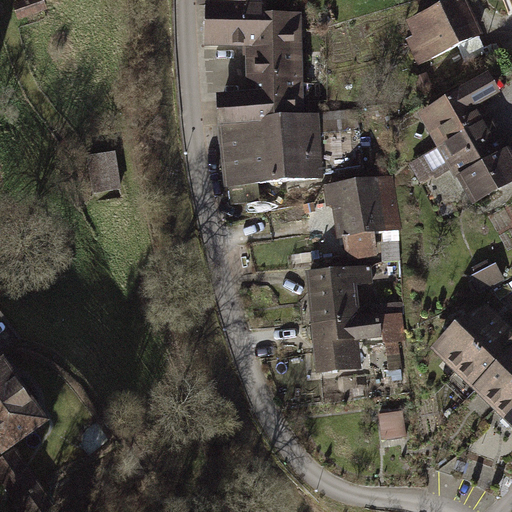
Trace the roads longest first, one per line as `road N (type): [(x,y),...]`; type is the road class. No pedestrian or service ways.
road 1 (residential): [(433,511),(321,478),(264,408),(213,240),(196,146),(187,0)]
road 2 (track): [(0,1),(29,81),(81,153),(86,183)]
